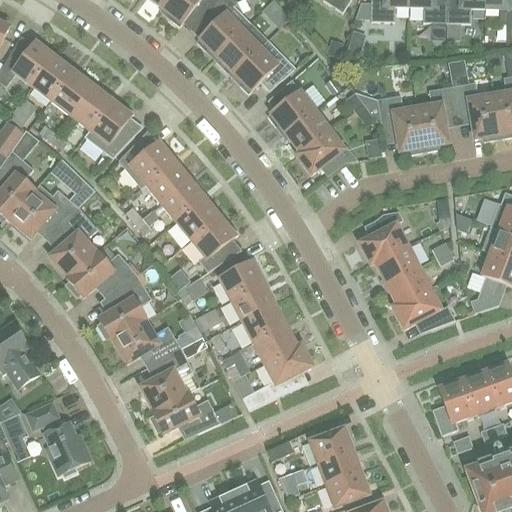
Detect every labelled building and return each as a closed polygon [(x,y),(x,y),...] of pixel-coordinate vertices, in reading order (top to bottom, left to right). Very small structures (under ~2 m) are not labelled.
[(147,0),(162,11),(171,0),(147,0)] [(171,0),(162,11),(172,19),(170,22),(180,30),(196,8),(206,17),(214,7),(220,0),(171,0)] [(206,17),(216,26),(197,45),(205,53),(208,51),(216,60),(228,49),(243,33),(251,26),(250,25),(250,26),(234,10),(237,7),(230,0),(220,0),(214,7),(206,17)] [(324,0),(323,3),(343,16),(352,0),(324,0)] [(409,10),(409,0),(371,0),(371,25),(395,25),(395,10),(409,10)] [(446,26),(447,1),(434,0),(433,0),(409,0),(409,10),(423,10),(423,26),(446,26)] [(485,12),(485,0),(460,0),(460,1),(447,1),(446,26),(471,27),(471,11),(485,12)] [(511,27),(511,2),(510,2),(509,0),(485,0),(485,12),(499,12),(499,27),(511,27)] [(273,4),(266,10),(276,21),(283,15),(273,4)] [(0,24),(0,49),(10,30),(0,24)] [(216,60),(218,61),(216,64),(224,73),(227,70),(233,77),(267,43),(251,26),(243,33),(228,49),(216,60)] [(32,90),(55,60),(45,52),(47,49),(38,42),(33,48),(21,39),(0,73),(0,85),(6,89),(15,77),(32,90)] [(269,94),(295,71),(267,43),(233,77),(242,86),(240,88),(248,97),(261,85),(269,94)] [(74,74),(67,69),(69,65),(59,58),(57,61),(55,60),(32,90),(51,104),(74,74)] [(70,119),(93,89),(92,88),(94,84),(84,77),(81,80),(74,74),(51,104),(70,119)] [(492,99),(499,142),(511,139),(511,79),(503,81),(506,96),(492,99)] [(285,137),(315,114),(291,82),(283,91),(291,102),(268,119),(275,129),(278,127),(285,137)] [(499,142),(492,99),(478,101),(476,86),(452,90),(456,115),(469,113),(474,142),(483,141),(483,145),(499,142)] [(89,133),(112,103),(105,98),(107,95),(97,87),(95,90),(93,89),(70,119),(89,133)] [(443,117),(456,115),(452,90),(428,94),(431,109),(417,111),(425,155),(440,152),(440,148),(448,147),(443,117)] [(345,103),(354,115),(364,107),(355,95),(345,103)] [(425,155),(417,111),(403,114),(401,99),(377,103),(381,128),(394,126),(399,155),(408,154),(408,158),(425,155)] [(89,133),(85,139),(112,161),(142,130),(131,120),(134,116),(124,108),(122,111),(112,103),(89,133)] [(364,107),(354,115),(363,126),(373,119),(364,107)] [(22,130),(29,120),(17,111),(9,121),(22,130)] [(296,159),(330,133),(315,114),(285,137),(299,155),(295,158),(296,159)] [(0,131),(0,154),(8,159),(13,152),(12,152),(22,134),(4,124),(0,131)] [(57,136),(45,128),(39,136),(51,145),(57,136)] [(330,133),(296,159),(311,178),(324,168),(344,152),(330,133)] [(146,188),(175,164),(167,153),(169,151),(162,141),(156,145),(147,134),(118,164),(141,192),(146,188)] [(57,137),(51,145),(62,153),(67,145),(57,137)] [(347,151),(344,152),(324,168),(331,177),(345,166),(357,164),(347,151)] [(9,224),(35,191),(24,182),(34,171),(13,152),(8,159),(0,171),(0,177),(9,185),(0,196),(0,222),(3,225),(6,222),(9,224)] [(161,206),(190,182),(188,179),(191,177),(183,168),(180,170),(175,164),(146,188),(161,206)] [(176,225),(205,201),(190,182),(161,206),(176,225)] [(61,230),(80,210),(58,191),(47,203),(35,193),(36,192),(35,191),(9,224),(9,225),(10,224),(31,241),(49,220),(61,230)] [(498,233),(511,237),(511,198),(505,196),(500,208),(507,211),(498,233)] [(191,244),(220,220),(218,217),(221,215),(213,205),(210,207),(205,201),(176,225),(191,244)] [(67,282),(97,254),(96,255),(85,242),(98,231),(80,210),(61,230),(71,241),(50,260),(68,281),(67,282)] [(126,216),(135,227),(142,221),(133,210),(126,216)] [(370,268),(408,248),(397,227),(403,223),(398,215),(383,218),(374,225),(379,235),(358,246),(370,268)] [(455,217),(455,216),(456,233),(457,233),(466,236),(471,223),(455,217)] [(227,228),(220,220),(191,244),(204,260),(198,264),(207,274),(227,261),(219,250),(238,236),(230,226),(227,228)] [(151,232),(142,221),(135,227),(144,238),(151,232)] [(511,263),(511,237),(498,233),(490,255),(511,263)] [(449,254),(445,245),(431,252),(436,261),(446,256),(449,254)] [(385,287),(419,270),(408,248),(370,268),(370,269),(374,267),(385,287)] [(159,269),(167,263),(158,252),(150,258),(159,269)] [(116,293),(137,278),(118,255),(106,265),(97,254),(67,282),(70,285),(67,288),(77,300),(80,298),(83,301),(106,281),(116,293)] [(436,261),(440,269),(453,262),(449,254),(446,256),(436,261)] [(511,290),(511,263),(490,255),(481,279),(485,280),(477,302),(470,304),(474,317),(499,308),(495,296),(499,285),(511,290)] [(231,303),(264,286),(259,275),(262,273),(256,262),(236,273),(230,261),(219,268),(225,279),(219,282),(231,303)] [(392,311),(430,291),(419,270),(385,287),(396,308),(392,310),(392,311)] [(190,285),(180,273),(168,282),(178,295),(190,285)] [(112,344),(146,322),(139,310),(152,302),(137,278),(116,293),(125,307),(99,322),(101,326),(98,328),(106,342),(110,340),(112,344)] [(242,325),(275,307),(264,286),(231,303),(242,325)] [(186,290),(178,295),(185,307),(193,302),(186,290)] [(430,291),(392,311),(403,333),(425,322),(430,333),(455,324),(447,309),(441,313),(430,291)] [(253,346),(286,328),(275,307),(242,325),(253,346)] [(202,318),(194,322),(200,335),(209,330),(202,318)] [(146,322),(112,344),(113,344),(127,367),(152,353),(160,364),(181,351),(168,329),(154,338),(145,324),(146,323),(146,322)] [(15,330),(13,327),(0,335),(0,374),(3,379),(7,376),(18,392),(40,377),(29,360),(27,361),(22,354),(29,350),(22,341),(25,339),(18,328),(15,330)] [(264,367),(297,349),(286,328),(253,346),(264,367)] [(219,336),(211,341),(217,353),(226,349),(219,336)] [(186,360),(193,356),(188,348),(181,351),(160,364),(166,377),(140,390),(153,415),(152,415),(152,416),(188,397),(187,396),(186,397),(179,382),(194,375),(186,360)] [(273,385),(276,389),(313,369),(302,348),(264,367),(273,385)] [(232,383),(241,378),(234,366),(226,370),(232,383)] [(484,375),(497,410),(511,404),(511,379),(507,366),(484,375)] [(474,419),(497,410),(484,375),(461,383),(474,419)] [(455,425),(474,419),(461,383),(438,391),(445,409),(432,414),(441,439),(458,433),(455,425)] [(281,399),(276,389),(273,385),(242,401),(249,413),(281,399)] [(197,437),(221,427),(208,403),(194,410),(188,397),(152,416),(154,419),(151,421),(158,435),(162,434),(164,438),(190,424),(197,437)] [(61,428),(58,421),(59,420),(52,405),(27,416),(33,431),(42,428),(45,434),(43,435),(53,458),(50,460),(57,477),(62,475),(63,479),(76,473),(74,470),(90,463),(83,446),(79,447),(69,424),(61,428)] [(19,417),(0,425),(0,427),(9,448),(23,442),(28,439),(19,417)] [(485,447),(507,439),(503,427),(480,435),(485,447)] [(319,466),(352,454),(348,445),(352,444),(347,430),(333,435),(333,436),(310,444),(319,466)] [(457,457),(473,451),(468,439),(453,445),(457,457)] [(271,465),(293,455),(288,444),(266,454),(271,465)] [(2,486),(18,479),(6,453),(0,455),(0,501),(7,498),(2,486)] [(511,511),(511,453),(477,466),(478,471),(467,475),(480,511),(511,511)] [(327,488),(363,474),(359,462),(355,463),(352,454),(319,466),(327,488)] [(363,474),(327,488),(335,510),(368,498),(364,488),(368,487),(363,474)] [(300,497),(297,489),(292,476),(278,482),(287,502),(300,497)] [(232,495),(240,511),(281,511),(276,499),(265,504),(255,484),(232,495)] [(240,511),(232,495),(209,506),(211,511),(240,511)] [(388,511),(385,503),(372,508),(372,509),(363,511),(388,511)]
